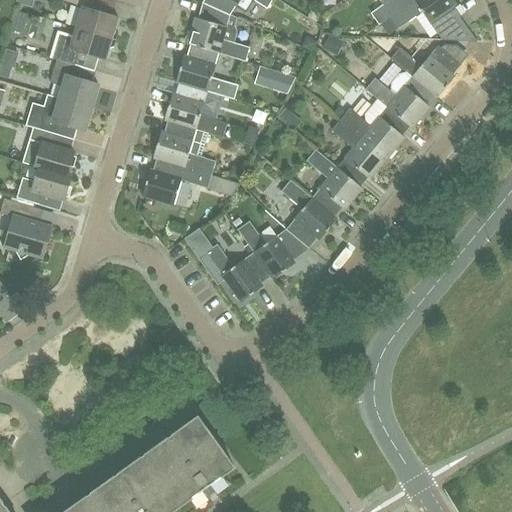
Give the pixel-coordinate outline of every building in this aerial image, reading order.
[(117,33),(114,29),(118,18),(85,8),(87,0),(61,0),(61,2),(81,8),(75,28),(115,40),(117,33)] [(272,0),(203,0),(202,3),(230,15),(235,7),(245,13),(253,1),(267,9),(272,0)] [(390,16),(391,17),(415,0),(382,0),(383,1),(381,3),(383,5),(370,14),(377,25),(390,16)] [(461,17),(453,6),(456,4),(452,0),(415,0),(391,17),(399,28),(422,12),(437,34),(444,28),(454,41),(477,43),(459,18),(461,17)] [(237,18),(230,15),(202,3),(197,19),(195,18),(187,45),(190,46),(190,45),(218,53),(218,54),(245,62),(249,48),(233,43),(237,32),(234,27),(237,18)] [(108,49),(113,47),(115,40),(75,28),(73,36),(58,32),(51,58),(56,60),(75,66),(79,52),(105,60),(108,49)] [(333,55),(340,41),(329,36),(322,50),(333,55)] [(311,53),(317,42),(310,38),(304,40),(301,47),(311,53)] [(211,78),(218,54),(218,53),(190,45),(190,46),(186,57),(183,56),(175,83),(178,83),(207,91),(207,92),(234,100),(238,86),(211,78)] [(437,46),(421,66),(400,48),(390,59),(406,72),(435,96),(434,96),(437,98),(452,75),(460,65),(437,46)] [(91,108),(98,85),(73,78),(76,66),(75,66),(56,60),(49,83),(62,87),(59,99),(91,108)] [(0,77),(7,80),(11,68),(0,65),(0,77)] [(288,93),(296,76),(260,66),(255,83),(288,93)] [(427,105),(434,96),(435,96),(406,72),(398,74),(391,83),(389,91),(374,78),(365,90),(377,100),(377,99),(410,126),(409,127),(411,129),(429,107),(427,105)] [(200,116),(207,92),(207,91),(178,83),(175,95),(172,94),(164,121),(167,121),(196,129),(196,130),(222,138),(226,124),(200,116)] [(59,124),(84,131),(91,108),(59,99),(46,95),(42,107),(33,104),(26,126),(33,129),(54,135),(56,135),(59,124)] [(404,138),(402,136),(409,127),(410,126),(377,99),(377,100),(364,115),(365,122),(349,109),(340,120),(387,159),(404,138)] [(290,119),(290,113),(285,109),(277,119),(285,126),(290,119)] [(369,180),(387,159),(340,120),(331,131),(352,149),(337,168),(336,168),(359,187),(367,178),(369,180)] [(188,154),(196,130),(196,129),(167,121),(164,133),(161,132),(153,158),(156,159),(211,176),(215,162),(188,154)] [(254,146),(259,131),(248,128),(244,143),(254,146)] [(67,175),(73,153),(51,146),(54,135),(33,129),(30,141),(41,144),(34,167),(38,168),(66,176),(67,175)] [(344,210),(362,189),(359,187),(336,168),(337,168),(315,150),(306,161),(327,179),(311,198),(311,199),(334,218),(342,208),(344,210)] [(173,206),(180,181),(207,189),(211,176),(156,159),(152,171),(150,170),(142,196),(173,206)] [(64,200),(71,177),(67,175),(66,176),(38,168),(34,182),(22,178),(16,198),(38,205),(41,194),(64,200)] [(239,181),(242,170),(235,168),(230,170),(228,178),(239,181)] [(319,241),(336,219),(334,218),(311,199),(311,198),(290,180),(280,192),(302,210),(285,229),(306,252),(317,239),(319,241)] [(34,208),(4,199),(0,211),(0,213),(12,217),(4,247),(15,250),(20,259),(29,255),(42,258),(51,228),(30,222),(34,208)] [(293,261),(306,252),(285,229),(265,244),(249,221),(237,230),(253,253),(253,252),(271,277),(270,277),(272,280),(295,263),(293,261)] [(271,277),(253,252),(253,253),(233,267),(216,245),(212,248),(198,229),(183,239),(217,286),(224,281),(240,303),(262,286),(261,284),(270,277),(271,277)] [(171,511),(234,468),(197,417),(64,511),(171,511)] [(0,511),(9,511),(0,499),(0,511)]
